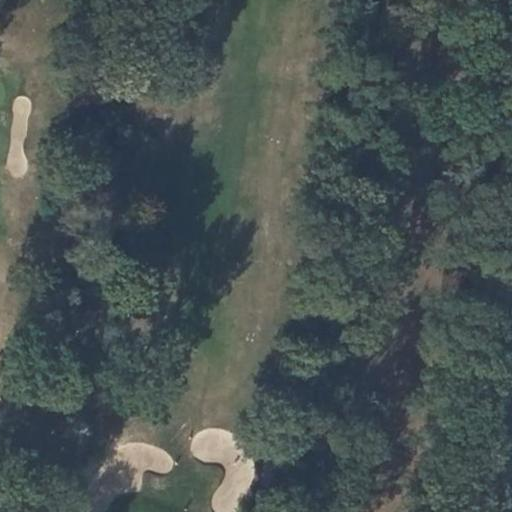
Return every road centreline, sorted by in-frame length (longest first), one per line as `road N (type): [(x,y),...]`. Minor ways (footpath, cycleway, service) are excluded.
road 1 (track): [(313,511),(372,0)]
road 2 (unclassified): [(461,511),(465,464),(511,338)]
